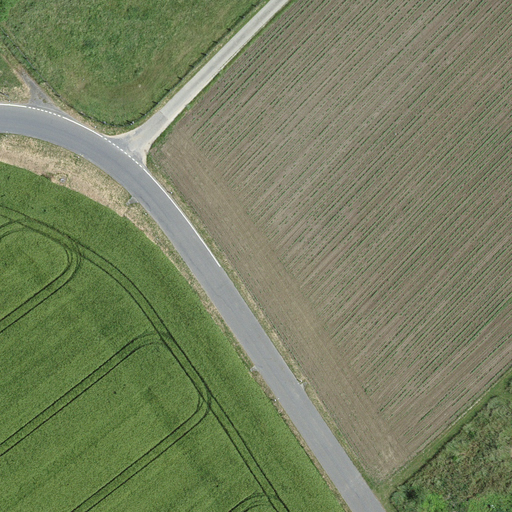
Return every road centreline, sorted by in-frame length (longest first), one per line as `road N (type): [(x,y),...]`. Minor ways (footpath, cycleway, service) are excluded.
road 1 (tertiary): [(0,118),(65,132),(144,188),(369,511)]
road 2 (track): [(117,164),(275,0)]
